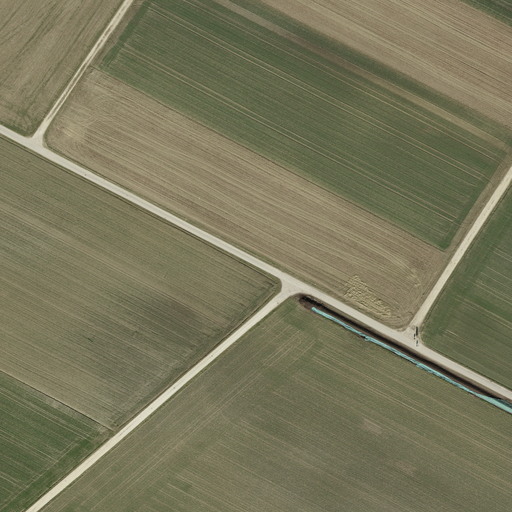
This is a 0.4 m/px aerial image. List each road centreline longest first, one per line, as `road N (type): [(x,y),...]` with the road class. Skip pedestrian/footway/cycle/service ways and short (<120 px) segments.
road 1 (track): [(0,129),(511,395)]
road 2 (track): [(31,511),(297,283)]
road 3 (track): [(511,169),(406,340)]
road 4 (track): [(130,0),(32,145)]
